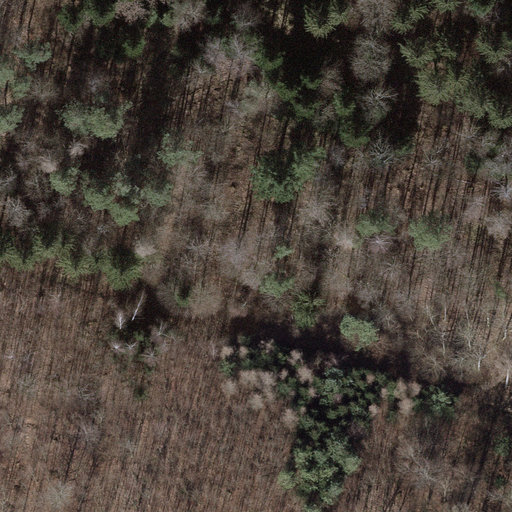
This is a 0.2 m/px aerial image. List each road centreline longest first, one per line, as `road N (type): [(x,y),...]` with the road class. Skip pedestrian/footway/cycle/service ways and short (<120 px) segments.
road 1 (track): [(0,248),(511,402)]
road 2 (track): [(511,113),(258,0)]
